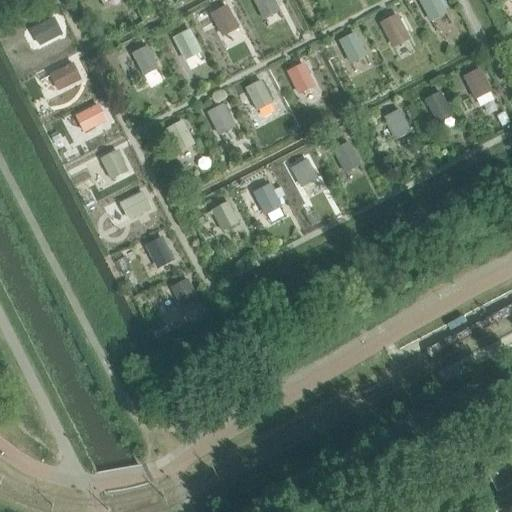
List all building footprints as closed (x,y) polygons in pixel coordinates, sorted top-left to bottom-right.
[(271,0),(253,0),(264,19),(278,11),(271,0)] [(437,0),(418,0),(431,21),(445,13),(437,0)] [(226,8),(212,15),(223,36),(237,29),(226,8)] [(396,18),(382,25),(393,46),(407,38),(396,18)] [(54,20),(32,31),(40,45),(61,34),(54,20)] [(188,32),(174,40),(185,60),(199,53),(188,32)] [(354,35),(340,42),(347,56),(351,62),(365,55),(354,35)] [(146,49),(132,55),(144,77),(158,69),(146,49)] [(303,65),(289,72),(300,93),(313,86),(303,65)] [(73,66),(51,76),(59,91),(80,81),(73,66)] [(479,70),(465,77),(476,98),(490,91),(479,70)] [(260,83),(246,89),(257,111),(271,104),(260,83)] [(441,95),(427,101),(437,123),(452,116),(441,95)] [(223,107),(209,114),(220,135),(233,128),(223,107)] [(98,108),(76,119),(83,133),(105,121),(98,108)] [(399,111),(384,118),(396,139),(409,132),(399,111)] [(182,124),(167,131),(178,152),(193,145),(182,124)] [(349,145),(334,152),(346,173),(359,166),(349,145)] [(117,153),(101,161),(111,180),(127,172),(117,153)] [(306,162),(292,169),(302,187),(315,179),(306,162)] [(269,187),(254,194),(266,215),(280,208),(269,187)] [(142,195),(121,206),(128,220),(149,209),(142,195)] [(227,205),(211,213),(222,232),(237,224),(227,205)] [(161,240),(146,247),(158,268),(172,261),(161,240)] [(187,282),(172,290),(182,309),(196,301),(187,282)] [(500,492),(511,485),(511,443),(487,457),(483,459),(500,492)]
